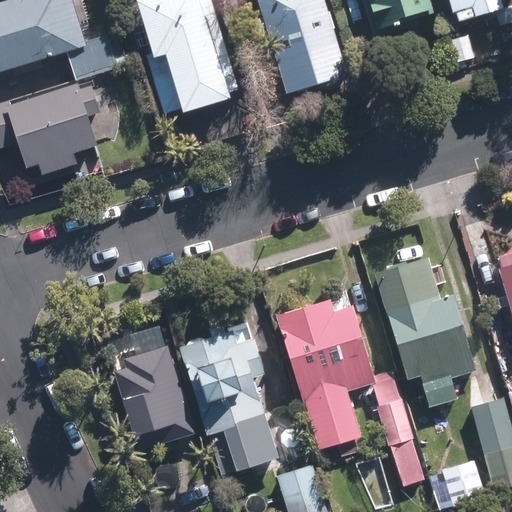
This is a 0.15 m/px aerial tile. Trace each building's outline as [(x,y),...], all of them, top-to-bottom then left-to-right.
[(0,66),(2,72),(70,51),(78,76),(118,63),(109,34),(89,40),(76,0),(6,0),(0,2),(0,66)] [(239,86),(213,0),(144,0),(159,50),(150,53),(167,112),(176,110),(177,113),(234,97),(232,88),(239,86)] [(263,0),(290,91),(352,73),(330,0),(263,0)] [(436,8),(433,0),(366,0),(376,30),(435,12),(434,9),(436,8)] [(463,21),(509,7),(506,0),(453,0),(456,10),(460,9),(463,21)] [(103,107),(95,85),(84,88),(82,82),(14,104),(12,98),(0,102),(0,147),(22,140),(30,167),(43,163),(47,174),(81,163),(77,152),(103,144),(92,111),(103,107)] [(511,248),(499,253),(511,295),(511,248)] [(497,353),(476,359),(456,291),(442,295),(430,254),(377,269),(392,319),(394,319),(411,375),(425,371),(427,378),(425,378),(432,403),(458,396),(452,375),(466,371),(475,402),(509,392),(497,353)] [(396,370),(377,375),(357,302),(338,307),(334,295),(280,310),(306,400),(309,399),(322,445),(362,434),(349,387),(377,380),(405,478),(424,473),(396,370)] [(235,326),(182,342),(222,470),(255,460),(259,459),(274,454),(281,452),(256,371),(266,368),(256,334),(239,340),(235,326)] [(197,428),(170,342),(124,355),(127,363),(117,366),(141,445),(197,428)] [(511,473),(511,416),(506,395),(473,404),(493,479),(511,473)] [(321,511),(329,509),(314,462),(279,473),(291,511),(321,511)]
